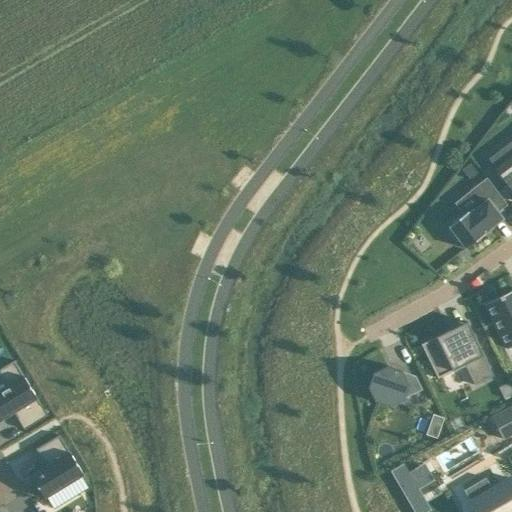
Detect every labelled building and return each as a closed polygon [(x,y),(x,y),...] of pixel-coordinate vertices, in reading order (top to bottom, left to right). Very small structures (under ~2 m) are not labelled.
[(511,153),(494,168),(511,190),(511,153)] [(477,172),(470,163),(462,169),(469,178),(477,172)] [(468,210),(448,225),(450,227),(447,229),(456,241),(459,239),(466,248),(485,233),(484,231),(487,229),(503,218),(498,211),(507,204),(486,177),(470,189),(481,203),(469,212),(468,210)] [(511,194),(511,190),(507,184),(497,191),(504,200),(511,194)] [(511,287),(484,301),(506,346),(511,343),(511,287)] [(438,377),(465,364),(474,384),(494,375),(467,321),(421,344),(438,377)] [(0,372),(7,385),(0,388),(0,419),(14,411),(24,429),(48,415),(37,397),(23,375),(14,360),(0,368),(0,372)] [(373,372),(368,386),(375,401),(390,406),(402,400),(401,399),(403,398),(407,385),(421,390),(422,389),(416,375),(398,369),(387,365),(373,372)] [(511,394),(511,389),(508,382),(499,387),(504,398),(511,394)] [(511,406),(492,417),(503,438),(511,433),(511,406)] [(426,434),(437,438),(443,420),(432,416),(426,434)] [(83,471),(59,431),(36,446),(46,463),(30,472),(44,495),(83,471)] [(471,501),(477,511),(511,511),(511,478),(497,486),(491,474),(467,488),(474,500),(471,501)] [(411,509),(434,497),(426,480),(402,492),(411,509)]
